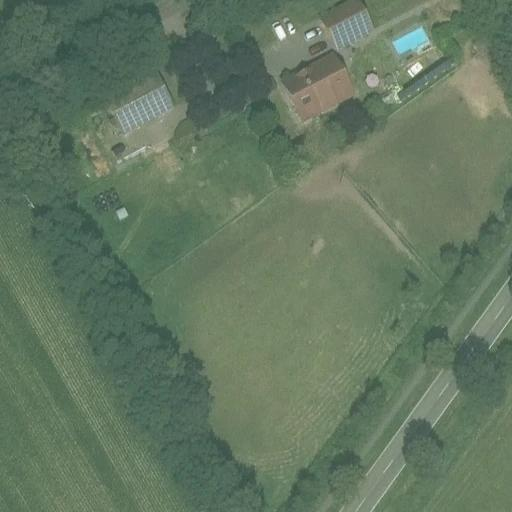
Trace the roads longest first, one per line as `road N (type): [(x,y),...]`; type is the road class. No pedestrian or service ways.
road 1 (secondary): [(355,511),(511,296)]
road 2 (residential): [(170,0),(0,88)]
